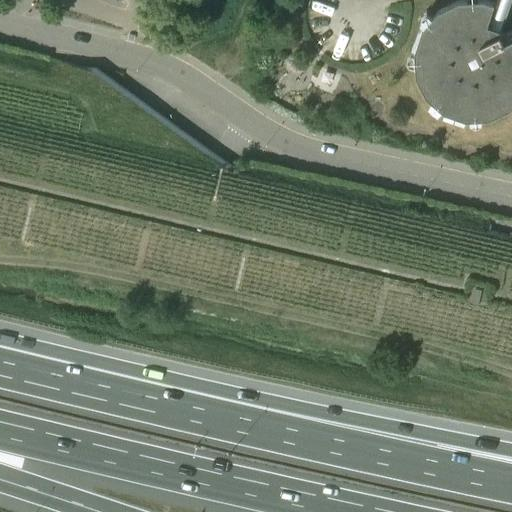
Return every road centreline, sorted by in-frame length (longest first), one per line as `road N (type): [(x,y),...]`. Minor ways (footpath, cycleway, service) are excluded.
road 1 (tertiary): [(0,22),(151,63),(303,142),(511,194)]
road 2 (motorway): [(511,482),(0,367)]
road 3 (motorway): [(511,450),(0,338)]
road 4 (motorway): [(0,429),(356,511)]
